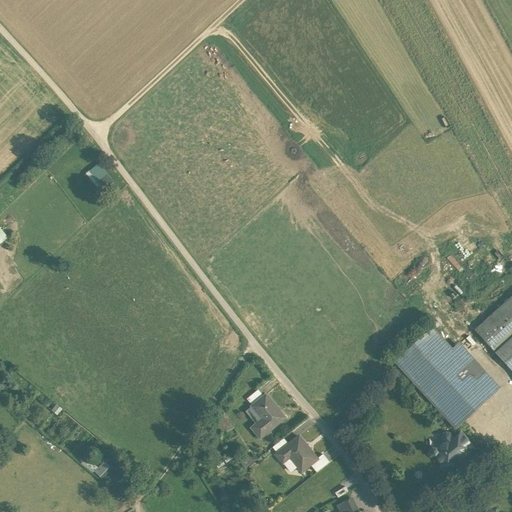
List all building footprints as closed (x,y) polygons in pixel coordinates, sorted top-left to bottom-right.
[(102,163),(89,169),(103,196),(115,190),(102,163)] [(511,295),(474,330),(511,371),(511,295)] [(432,328),(394,362),(455,429),(501,389),(459,343),(452,349),(432,328)] [(258,390),(247,399),(252,406),(263,397),(258,390)] [(285,419),(265,395),(263,397),(252,406),(251,407),(262,420),(251,428),(260,439),(285,419)] [(453,441),(449,435),(446,434),(443,435),(442,438),(442,441),(443,443),(436,449),(431,448),(428,452),(430,456),(435,457),(441,465),(441,468),(444,473),(450,473),(454,470),(455,464),(453,462),(460,457),(463,458),(465,456),(453,441)] [(473,449),(461,434),(453,441),(465,456),(473,449)] [(317,459),(298,437),(288,445),(277,454),(276,455),(283,464),(289,458),(301,473),(310,465),(317,460),(317,459)] [(283,439),(272,448),(277,454),(288,445),(283,439)] [(329,463),(322,455),(317,459),(317,460),(310,465),(316,473),(329,463)] [(80,463),(89,471),(94,466),(85,458),(80,463)] [(108,467),(100,459),(94,466),(89,471),(98,479),(108,467)] [(348,486),(337,491),(339,496),(350,492),(348,486)] [(357,511),(352,500),(338,506),(340,511),(357,511)]
